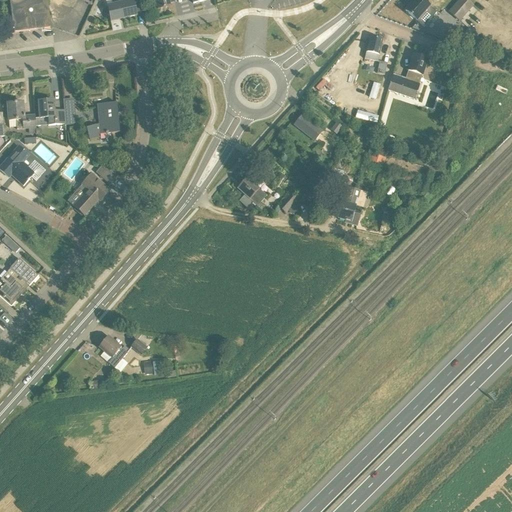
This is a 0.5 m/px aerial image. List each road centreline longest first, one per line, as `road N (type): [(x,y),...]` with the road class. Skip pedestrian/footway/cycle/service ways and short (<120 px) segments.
road 1 (secondary): [(0,414),(191,197)]
road 2 (motorway): [(511,313),(311,511)]
road 3 (motorway): [(349,511),(511,351)]
road 4 (residential): [(91,246),(138,172),(146,116),(142,46)]
road 5 (unclassified): [(511,72),(356,7)]
road 6 (unclassified): [(345,235),(191,197)]
road 7 (tertiary): [(0,65),(142,46)]
road 8 (residential): [(0,349),(91,246)]
